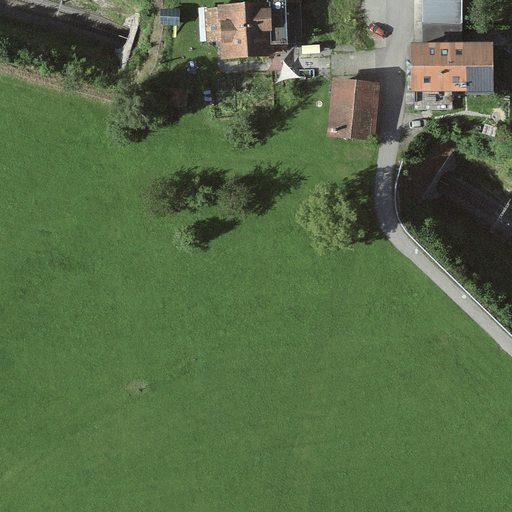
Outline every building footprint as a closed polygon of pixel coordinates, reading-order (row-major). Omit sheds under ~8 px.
[(284,44),(299,43),(296,0),(251,0),(252,7),(204,9),(206,42),(220,41),(221,57),(267,54),(267,45),(284,44)] [(422,0),(422,28),(457,28),(457,0),(422,0)] [(487,89),(486,46),(457,46),(457,45),(457,28),(422,28),(422,39),(422,47),(410,46),(410,62),(404,62),(404,75),(410,75),(410,90),(448,90),(487,89)] [(327,134),(367,138),(372,88),(332,84),(327,134)] [(165,92),(167,105),(179,104),(178,91),(165,92)]
